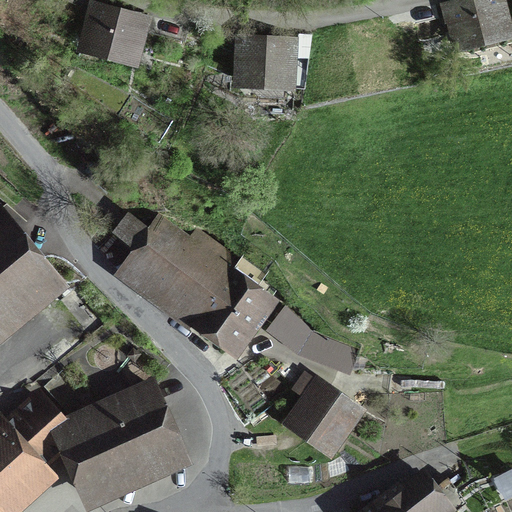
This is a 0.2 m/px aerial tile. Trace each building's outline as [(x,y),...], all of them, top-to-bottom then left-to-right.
[(495,0),(479,0),(442,10),(445,22),(448,22),(454,44),(504,32),(495,0)] [(97,14),(89,47),(131,57),(139,22),(118,17),(119,12),(105,8),(103,15),(97,14)] [(267,39),(251,38),(251,43),(246,43),(244,80),(286,83),(288,45),(267,44),(267,39)] [(0,208),(0,322),(53,279),(6,222),(12,217),(3,206),(0,208)] [(230,273),(238,260),(195,229),(188,239),(162,220),(128,267),(197,318),(196,320),(235,347),(269,300),(230,273)] [(295,350),(297,349),(351,370),(360,347),(314,330),(286,307),(269,328),(295,350)] [(359,411),(319,382),(289,423),(329,452),(359,411)] [(153,386),(64,426),(60,428),(65,442),(91,498),(184,456),(153,386)] [(65,442),(60,428),(64,426),(36,396),(2,427),(1,425),(0,425),(0,511),(2,511),(44,473),(38,467),(65,442)] [(455,511),(467,504),(449,481),(435,491),(424,477),(402,494),(397,487),(363,511),(455,511)]
